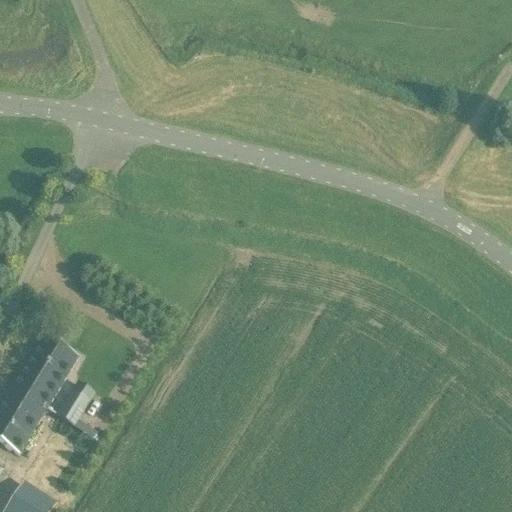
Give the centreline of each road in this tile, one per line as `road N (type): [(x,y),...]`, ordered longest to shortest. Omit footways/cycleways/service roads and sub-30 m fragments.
road 1 (tertiary): [(511,258),(442,212),(312,171),(96,119),(0,106)]
road 2 (track): [(511,64),(425,206)]
